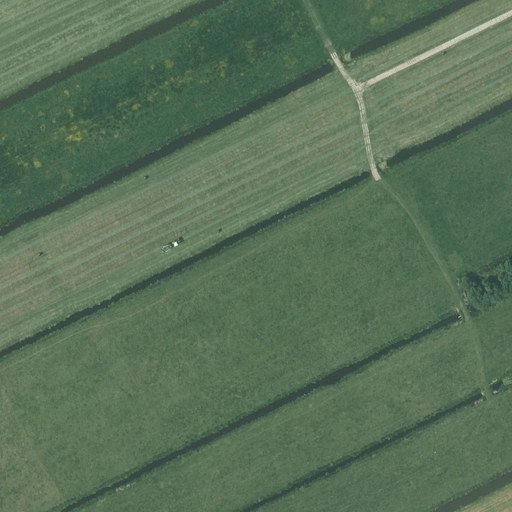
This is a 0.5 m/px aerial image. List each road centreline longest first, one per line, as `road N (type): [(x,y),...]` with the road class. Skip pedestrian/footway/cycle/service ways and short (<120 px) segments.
road 1 (track): [(511,13),(357,89)]
road 2 (track): [(377,177),(357,89),(333,53)]
